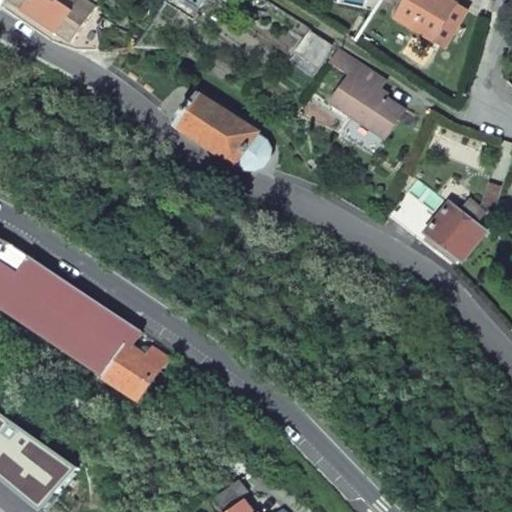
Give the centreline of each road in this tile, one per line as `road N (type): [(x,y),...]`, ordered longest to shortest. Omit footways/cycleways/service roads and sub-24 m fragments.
road 1 (residential): [(511,361),(418,267),(306,202),(211,171),(105,83),(0,25)]
road 2 (residential): [(0,221),(269,394),(389,511)]
road 3 (residential): [(511,119),(483,100),(511,0)]
